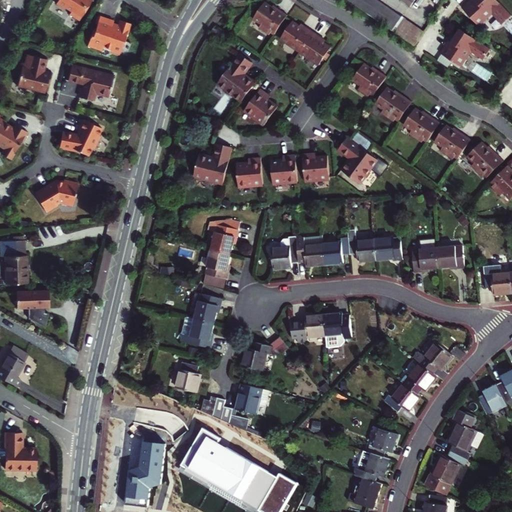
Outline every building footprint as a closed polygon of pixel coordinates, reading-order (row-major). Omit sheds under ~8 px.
[(57,0),(56,3),(62,7),(64,7),(70,11),(68,14),(79,21),(91,0),(57,0)] [(347,0),(414,46),(425,30),(379,0),(347,0)] [(470,0),(462,8),(478,25),(491,13),(502,24),(511,16),(497,0),(470,0)] [(272,33),(275,35),(289,15),(281,9),(279,10),(274,7),(267,1),(254,20),(262,25),(259,29),(270,36),(271,34),(272,33)] [(88,46),(102,50),(103,47),(112,50),(113,52),(117,54),(120,53),(124,40),(126,41),(131,23),(120,19),(119,23),(118,25),(113,24),(113,22),(114,20),(100,15),(96,28),(94,28),(88,46)] [(301,52),(316,31),(304,23),(302,25),(295,21),(282,39),(301,52)] [(449,41),(440,53),(460,66),(470,52),(483,60),(490,50),(460,29),(455,36),(451,42),(449,41)] [(301,52),(320,65),(333,47),(326,42),(328,40),(316,31),(301,52)] [(35,90),(45,92),(47,84),(49,77),(51,76),(52,72),(45,70),(47,58),(27,53),(25,62),(24,66),(22,66),(18,84),(35,88),(35,90)] [(244,104),(258,86),(249,79),(248,80),(244,77),(253,65),(242,56),(219,87),(228,94),(229,93),(244,104)] [(93,69),(93,68),(78,64),(77,65),(71,64),(67,78),(83,82),(82,87),(81,87),(79,95),(94,99),(95,91),(107,94),(112,73),(104,70),(102,72),(93,69)] [(370,97),(372,95),(373,93),(376,95),(389,77),(380,71),(379,73),(374,69),(366,64),(354,81),(362,87),(360,90),(370,97)] [(249,79),(258,86),(259,84),(248,76),(256,66),(253,65),(244,77),(248,80),(249,79)] [(396,122),(397,120),(398,119),(401,121),(414,102),(402,94),(400,96),(395,92),(389,88),(377,105),(386,110),(383,114),(396,122)] [(95,91),(94,99),(96,99),(97,93),(107,95),(107,94),(95,91)] [(263,92),(246,114),(266,129),(281,110),(271,102),(273,99),(263,92)] [(229,93),(228,94),(243,105),(244,104),(229,93)] [(424,143),(425,141),(426,140),(429,142),(442,123),(429,115),(428,117),(423,113),(417,109),(405,125),(414,131),(411,135),(424,143)] [(10,159),(14,154),(20,143),(22,139),(23,140),(28,133),(15,124),(12,128),(9,126),(8,127),(5,125),(5,124),(6,122),(0,118),(0,117),(1,116),(0,115),(0,146),(5,149),(2,154),(10,159)] [(60,143),(72,151),(73,152),(73,150),(77,151),(86,155),(89,154),(92,148),(94,149),(100,137),(98,136),(102,128),(97,126),(96,123),(92,122),(90,122),(84,120),(84,121),(82,120),(78,128),(80,129),(77,135),(62,132),(60,143)] [(454,160),(455,158),(456,157),(459,159),(473,140),(460,132),(459,133),(454,130),(448,126),(436,143),(444,148),(441,152),(454,160)] [(373,142),(360,132),(352,142),(365,152),(373,142)] [(372,172),(373,173),(381,163),(365,152),(352,142),(350,140),(348,143),(341,152),(346,155),(345,155),(354,161),(351,165),(349,164),(343,174),(361,187),(372,172)] [(487,173),(490,176),(506,160),(495,149),(493,151),(489,147),(484,141),(469,155),(476,162),(473,165),(484,176),(485,174),(487,173)] [(216,162),(220,147),(217,146),(214,158),(201,154),(200,156),(212,159),(212,161),(216,162)] [(212,159),(200,156),(195,178),(213,183),(213,184),(224,187),(233,150),(220,147),(216,162),(212,161),(212,159)] [(346,155),(341,152),(339,155),(349,163),(342,173),(343,174),(349,164),(351,165),(354,161),(345,155),(346,155)] [(331,183),(329,155),(317,156),(317,159),(305,161),(307,185),(331,183)] [(275,188),(299,186),(297,158),(285,159),(285,162),(273,163),(275,188)] [(240,191),(264,189),(262,161),(250,162),(250,165),(238,166),(240,191)] [(497,183),(495,184),(494,186),(502,195),(505,192),(511,199),(511,198),(511,166),(510,165),(494,180),(497,183)] [(372,172),(361,187),(362,188),(373,173),(372,172)] [(50,209),(51,210),(58,206),(57,205),(56,203),(59,202),(70,205),(73,204),(78,183),(64,179),(63,182),(56,180),(34,193),(45,211),(50,209)] [(218,253),(237,258),(241,244),(243,244),(248,226),(234,222),(225,223),(221,239),(218,253)] [(221,239),(225,223),(217,224),(214,237),(221,239)] [(301,260),(299,243),(299,237),(291,237),(291,243),(283,244),(283,249),(273,250),(275,269),(294,268),(294,264),(301,263),(301,260)] [(360,261),(379,259),(377,239),(358,241),(358,237),(350,238),(351,254),(359,254),(360,261)] [(398,254),(404,253),(402,237),(377,239),(379,259),(398,257),(398,254)] [(7,256),(9,284),(32,282),(30,254),(28,254),(27,238),(1,240),(2,256),(7,256)] [(344,255),(351,254),(350,238),(343,239),(343,243),(325,244),(327,265),(345,263),(344,255)] [(309,266),(327,265),(325,244),(324,239),(306,240),(307,242),(299,243),(301,260),(301,263),(309,262),(309,266)] [(440,245),(442,265),(456,264),(456,266),(467,265),(465,243),(440,245)] [(440,245),(414,247),(417,271),(428,270),(428,267),(442,265),(440,245)] [(233,282),(234,282),(237,271),(234,270),(237,258),(218,253),(212,277),(215,277),(233,282)] [(511,292),(511,272),(495,274),(494,269),(487,270),(489,287),(496,286),(497,294),(511,292)] [(231,292),(233,282),(215,277),(212,287),(231,292)] [(48,290),(15,291),(15,308),(26,308),(43,308),(48,307),(48,290)] [(201,319),(221,324),(225,312),(227,312),(230,302),(207,296),(201,319)] [(43,313),(43,308),(26,308),(27,319),(43,328),(47,313),(43,313)] [(359,337),(357,320),(349,321),(349,317),(349,313),(330,315),(332,335),(333,346),(347,344),(351,341),(351,337),(359,337)] [(314,342),(313,337),(332,335),(330,315),(311,317),(311,321),(299,322),(301,339),(307,338),(308,343),(314,342)] [(201,319),(195,318),(191,334),(193,335),(191,344),(218,351),(220,340),(217,339),(221,324),(201,319)] [(288,356),(296,350),(288,338),(277,345),(264,343),(262,350),(255,348),(250,367),(271,371),(276,352),(288,356)] [(9,353),(26,362),(30,355),(13,345),(9,353)] [(417,371),(423,377),(428,371),(433,376),(446,363),(431,349),(418,363),(410,357),(406,361),(417,371)] [(0,368),(0,377),(18,387),(22,381),(16,378),(26,362),(9,353),(0,368)] [(191,364),(184,390),(204,395),(209,376),(205,375),(206,368),(191,364)] [(511,395),(511,370),(501,376),(503,381),(497,384),(505,399),(511,395)] [(419,398),(431,384),(423,377),(417,371),(405,385),(401,381),(396,387),(400,390),(410,399),(414,394),(419,398)] [(485,393),(479,396),(488,414),(507,403),(505,399),(497,384),(484,391),(485,393)] [(253,392),(249,391),(244,409),(245,409),(271,415),(275,398),(269,397),(271,389),(255,385),(253,392)] [(415,403),(410,399),(400,390),(387,404),(384,401),(379,406),(393,418),(397,413),(402,417),(415,403)] [(208,400),(205,412),(220,418),(225,398),(217,396),(216,401),(208,400)] [(220,418),(236,425),(240,408),(231,405),(233,400),(225,398),(220,418)] [(244,409),(240,408),(236,425),(240,426),(245,409),(244,409)] [(455,446),(452,453),(469,460),(472,453),(469,452),(478,431),(470,428),(474,417),(459,411),(454,421),(457,422),(449,443),(455,446)] [(182,466),(263,511),(280,511),(298,482),(280,472),(278,476),(219,443),(221,438),(203,428),(182,466)] [(3,470),(34,470),(35,449),(24,448),(24,450),(20,450),(20,448),(20,433),(4,432),(4,434),(4,442),(3,448),(0,448),(0,458),(3,458),(3,470)] [(367,452),(365,458),(371,461),(384,466),(386,459),(392,461),(399,444),(380,437),(374,454),(367,452)] [(129,470),(126,503),(148,505),(150,488),(163,484),(167,444),(144,442),(141,466),(129,470)] [(453,486),(454,486),(463,465),(466,467),(469,460),(452,453),(449,459),(443,456),(434,477),(433,477),(430,484),(450,494),(453,486)] [(384,484),(390,468),(384,466),(371,461),(365,458),(357,482),(365,485),(375,488),(377,489),(379,483),(384,484)] [(377,489),(375,488),(365,485),(358,502),(355,501),(352,507),(366,511),(376,511),(384,492),(377,489)] [(449,511),(452,496),(433,494),(431,503),(429,502),(427,511),(449,511)]
